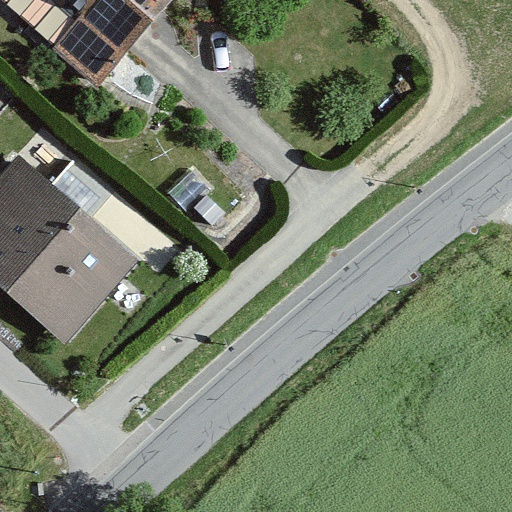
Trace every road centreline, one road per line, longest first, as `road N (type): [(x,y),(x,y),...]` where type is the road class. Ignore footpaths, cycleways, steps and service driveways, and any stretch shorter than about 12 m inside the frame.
road 1 (tertiary): [(132,479),(511,163)]
road 2 (residential): [(132,479),(0,360)]
